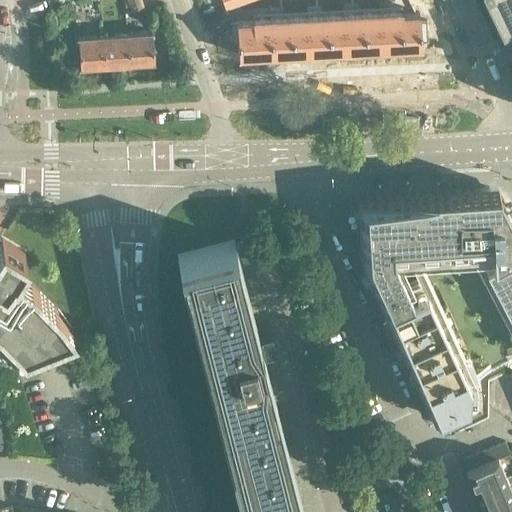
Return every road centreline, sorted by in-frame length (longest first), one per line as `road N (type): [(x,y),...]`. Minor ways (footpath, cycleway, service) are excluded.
road 1 (secondary): [(177,507),(127,327),(117,168)]
road 2 (residential): [(412,438),(300,199),(297,160)]
road 3 (residential): [(326,482),(263,242)]
road 4 (secondary): [(297,160),(511,146)]
road 5 (residential): [(178,0),(232,163)]
road 6 (residential): [(133,511),(67,481),(0,472)]
road 7 (residential): [(511,118),(458,0)]
